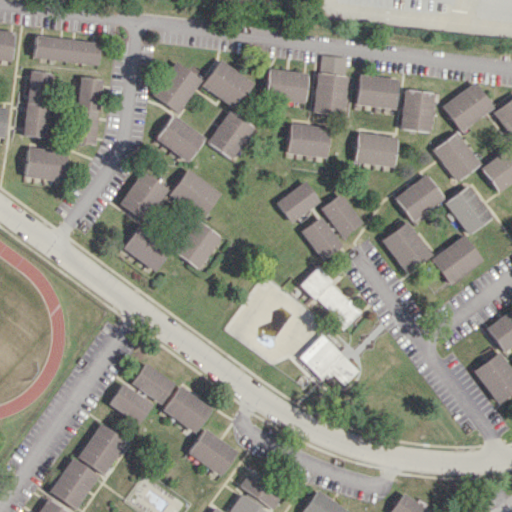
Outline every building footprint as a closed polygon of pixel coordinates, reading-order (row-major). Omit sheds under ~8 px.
[(0,29),(13,31),(9,61),(0,59),(0,29)] [(99,41),(35,33),(32,56),(97,64),(99,41)] [(311,111),(340,114),(347,57),(318,54),(311,111)] [(200,84),(234,109),(253,84),(220,58),(200,84)] [(175,60),(151,93),(177,112),(201,79),(175,60)] [(268,67),(307,73),(303,102),(264,97),(268,67)] [(21,134),(44,137),(52,73),(28,70),(21,134)] [(358,73),(354,102),(393,108),(397,78),(358,73)] [(100,78),(79,76),(72,141),(93,143),(100,78)] [(473,81),(441,105),(459,130),(492,106),(473,81)] [(404,88),(398,127),(428,131),(433,92),(404,88)] [(511,95),(491,111),(511,138),(511,95)] [(206,140),(230,157),(253,126),(229,108),(206,140)] [(172,114),(154,138),(186,161),(204,137),(172,114)] [(289,122),(286,151),(325,156),(329,127),(289,122)] [(455,130),(431,148),(455,180),(479,162),(455,130)] [(357,132),(354,160),(392,165),(396,136),(357,132)] [(479,166),(496,191),(511,180),(511,145),(511,144),(479,166)] [(27,146),(24,175),(63,180),(66,150),(27,146)] [(219,192),(186,168),(167,193),(200,218),(219,192)] [(142,221),(166,187),(141,169),(117,203),(142,221)] [(425,173),(393,197),(411,221),(443,197),(425,173)] [(304,180),(276,202),(290,221),(319,200),(304,180)] [(466,184),(443,202),(466,233),(490,216),(466,184)] [(340,192),(320,207),(341,236),(361,221),(340,192)] [(300,228),(318,260),(340,248),(322,216),(300,228)] [(172,250),(195,268),(220,238),(197,219),(172,250)] [(405,220),(380,239),(404,272),(430,253),(405,220)] [(153,271),(169,248),(136,225),(120,247),(153,271)] [(462,234),(429,259),(448,284),(481,259),(462,234)] [(299,283),(342,328),(359,311),(316,266),(299,283)] [(501,352),(511,343),(511,306),(484,328),(501,352)] [(318,378),(326,370),(341,385),(356,370),(321,334),(297,356),(318,378)] [(511,370),(497,351),(472,370),(496,403),(511,391),(511,370)] [(129,381),(158,403),(173,383),(143,362),(129,381)] [(106,403),(136,424),(149,405),(119,384),(106,403)] [(179,385),(161,408),(192,432),(210,408),(179,385)] [(99,422),(75,456),(100,474),(124,440),(99,422)] [(203,428),(186,452),(217,475),(235,451),(203,428)] [(71,457),(47,490),(73,508),(96,475),(71,457)] [(234,484),(269,509),(281,492),(246,467),(234,484)] [(315,488),(298,511),(346,511),(347,511),(315,488)] [(386,511),(430,511),(400,492),(386,511)] [(225,510),(227,511),(264,511),(238,493),(225,510)] [(34,511),(67,511),(44,497),(34,511)]
